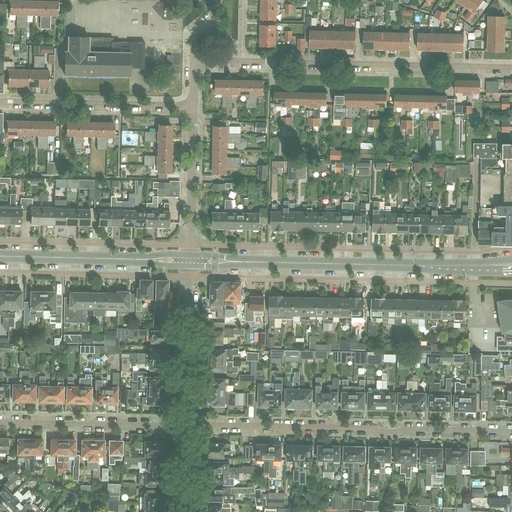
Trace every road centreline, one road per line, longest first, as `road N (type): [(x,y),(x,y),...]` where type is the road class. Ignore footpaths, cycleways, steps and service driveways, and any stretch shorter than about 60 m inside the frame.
road 1 (residential): [(193,105),(193,60),(511,69)]
road 2 (residential): [(187,425),(511,431)]
road 3 (primary): [(511,268),(189,260)]
road 4 (residential): [(0,101),(193,105)]
road 5 (primary): [(189,260),(0,256)]
road 6 (residential): [(0,421),(187,425)]
road 7 (residential): [(187,425),(189,260)]
road 8 (residential): [(189,260),(193,105)]
